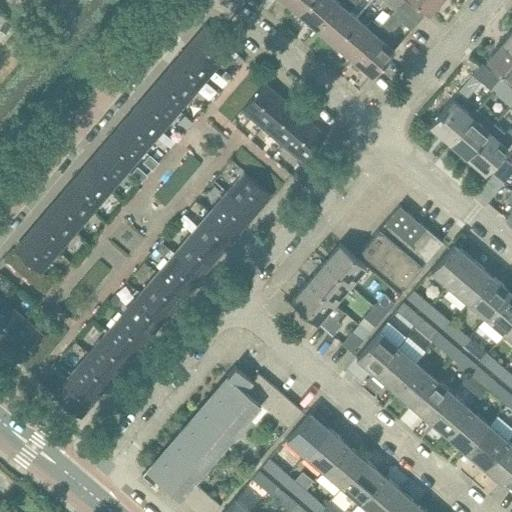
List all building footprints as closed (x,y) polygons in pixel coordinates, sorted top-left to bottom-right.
[(283,0),(297,12),(307,0),(283,0)] [(307,0),(297,12),(316,27),(338,1),(336,0),(307,0)] [(339,0),(338,1),(316,27),(334,43),(357,17),(349,10),(357,0),(339,0)] [(404,0),(402,0),(381,26),(352,59),(372,75),(394,49),(384,40),(400,20),(411,29),(423,15),(404,0)] [(413,0),(429,14),(440,0),(413,0)] [(357,17),(334,43),(352,59),(381,26),(372,18),(369,22),(366,25),(357,17)] [(187,47),(213,69),(231,48),(205,26),(187,47)] [(511,49),(511,29),(502,41),(511,49)] [(511,82),(511,49),(502,41),(486,60),(511,82)] [(170,67),(196,89),(213,69),(187,47),(170,67)] [(500,80),(481,64),(472,74),(457,92),(466,99),(481,81),(491,90),(500,80)] [(153,87),(178,109),(196,89),(170,67),(153,87)] [(213,69),(208,75),(222,87),(227,81),(213,69)] [(222,75),(227,80),(231,76),(225,71),(222,75)] [(262,126),(285,100),(264,83),(242,108),(262,126)] [(498,96),(509,106),(511,102),(511,89),(507,86),(498,96)] [(136,107),(161,129),(178,109),(153,87),(136,107)] [(470,114),(451,98),(429,124),(448,141),(470,114)] [(285,100),(262,126),(283,143),(305,118),(285,100)] [(118,128),(144,150),(161,129),(136,107),(118,128)] [(470,114),(448,141),(466,157),(489,130),(494,124),(476,108),(470,114)] [(180,121),(187,127),(192,121),(185,115),(180,121)] [(305,118),(283,143),(303,161),(325,135),(305,118)] [(489,131),(489,130),(466,157),(485,173),(511,142),(511,129),(510,127),(505,132),(495,123),(489,131)] [(101,148),(127,170),(144,150),(118,128),(101,148)] [(168,135),(163,140),(171,147),(175,141),(168,135)] [(84,168),(109,190),(127,170),(101,148),(84,168)] [(511,166),(504,159),(492,173),(503,183),(511,171),(511,166)] [(66,188),(92,210),(109,190),(84,168),(66,188)] [(253,214),(270,193),(245,171),(227,192),(253,214)] [(487,201),(503,183),(492,173),(476,192),(487,201)] [(49,208),(75,230),(92,210),(66,188),(49,208)] [(210,212),(235,234),(253,214),(227,192),(210,212)] [(399,204),(385,221),(386,223),(411,244),(426,227),(399,204)] [(75,230),(49,208),(32,228),(58,250),(75,230)] [(218,254),(235,234),(210,212),(192,232),(218,254)] [(379,227),(360,250),(403,286),(422,264),(442,241),(438,238),(426,227),(411,244),(386,223),(381,229),(379,227)] [(58,250),(32,228),(14,249),(40,271),(58,250)] [(218,254),(192,232),(175,252),(201,274),(218,254)] [(430,269),(449,285),(472,258),(453,242),(430,269)] [(366,265),(356,256),(340,243),(323,262),(349,284),(366,265)] [(201,274),(175,252),(158,273),(183,295),(201,274)] [(449,285),(467,301),(490,274),(472,258),(449,285)] [(333,303),(349,284),(323,262),(308,281),(333,303)] [(183,295),(158,273),(141,293),(166,315),(183,295)] [(467,301),(486,317),(509,290),(490,274),(467,301)] [(308,281),(291,300),(316,322),(331,334),(341,323),(337,319),(343,311),(333,303),(308,281)] [(407,297),(425,313),(432,305),(413,289),(407,297)] [(486,317),(504,332),(511,322),(511,292),(509,290),(486,317)] [(166,315),(141,293),(123,313),(149,335),(166,315)] [(383,294),(374,305),(384,314),(394,303),(383,294)] [(116,296),(111,302),(118,309),(123,303),(116,296)] [(0,301),(0,341),(22,316),(2,299),(0,301)] [(396,309),(415,325),(421,318),(403,302),(396,309)] [(374,326),(384,314),(374,305),(364,317),(374,326)] [(425,313),(444,329),(450,321),(432,305),(425,313)] [(149,335),(123,313),(106,333),(132,355),(149,335)] [(22,316),(0,341),(0,342),(20,360),(42,334),(22,316)] [(440,333),(421,318),(415,325),(433,341),(440,333)] [(444,329),(462,344),(468,337),(450,321),(444,329)] [(398,345),(379,329),(356,356),(375,372),(398,345)] [(352,352),(362,340),(351,331),(341,343),(352,352)] [(132,355),(106,333),(89,353),(114,375),(132,355)] [(458,349),(440,333),(433,341),(452,357),(458,349)] [(462,344),(480,360),(487,352),(468,337),(462,344)] [(416,361),(398,345),(375,372),(393,388),(416,361)] [(476,365),(458,349),(452,357),(470,372),(476,365)] [(480,360),(498,376),(505,368),(487,352),(480,360)] [(114,375),(89,353),(71,373),(97,395),(114,375)] [(434,377),(416,361),(393,388),(411,404),(434,377)] [(235,365),(227,375),(231,379),(146,477),(142,473),(142,474),(158,488),(163,483),(179,497),(193,481),(260,403),(254,397),(244,389),(251,380),(235,365)] [(495,380),(476,365),(470,372),(488,388),(495,380)] [(498,376),(511,387),(511,374),(505,368),(498,376)] [(254,397),(268,381),(258,372),(251,380),(244,389),(254,397)] [(97,395),(71,373),(54,394),(80,416),(97,395)] [(452,392),(434,377),(411,404),(429,419),(452,392)] [(488,388),(506,404),(511,396),(511,395),(495,380),(488,388)] [(282,393),(268,381),(254,397),(260,403),(268,410),(282,393)] [(471,408),(452,392),(429,419),(448,435),(471,408)] [(278,418),(292,402),(282,393),(268,410),(278,418)] [(278,418),(288,426),(302,410),(292,402),(278,418)] [(489,424),(471,408),(448,435),(466,451),(489,424)] [(305,454),(328,427),(309,411),(286,438),(305,454)] [(507,439),(489,424),(466,451),(484,466),(507,439)] [(346,443),(328,427),(305,454),(323,470),(346,443)] [(511,471),(511,443),(507,439),(484,466),(503,482),(511,471)] [(364,458),(346,443),(323,470),(341,485),(364,458)] [(281,482),(287,474),(269,458),(262,466),(281,482)] [(382,474),(364,458),(341,485),(359,501),(382,474)] [(258,470),(252,478),(270,494),(277,486),(258,470)] [(306,490),(287,474),(281,482),(299,497),(306,490)] [(382,474),(359,501),(372,511),(381,511),(401,490),(382,474)] [(179,497),(193,509),(206,493),(193,481),(179,497)] [(277,486),(270,494),(289,510),(295,502),(277,486)] [(318,511),(324,505),(306,490),(299,497),(316,511),(318,511)] [(413,511),(419,505),(401,490),(381,511),(413,511)] [(193,509),(196,511),(214,511),(220,505),(206,493),(193,509)] [(222,511),(250,511),(234,498),(222,511)] [(306,511),(295,502),(289,510),(291,511),(306,511)]
